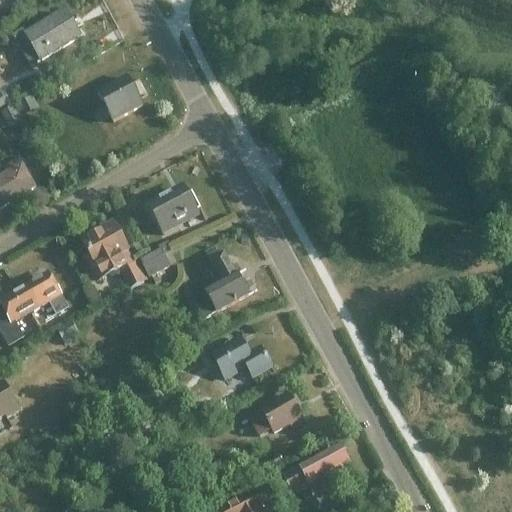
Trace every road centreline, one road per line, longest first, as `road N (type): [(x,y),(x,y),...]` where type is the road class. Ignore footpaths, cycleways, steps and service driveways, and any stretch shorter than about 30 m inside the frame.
road 1 (tertiary): [(417,511),(210,126)]
road 2 (unknown): [(210,126),(424,69),(511,69)]
road 3 (residential): [(0,247),(210,126)]
road 4 (track): [(317,329),(382,298),(511,267)]
